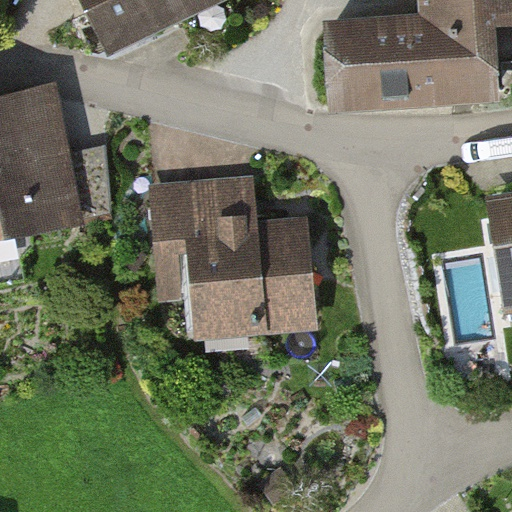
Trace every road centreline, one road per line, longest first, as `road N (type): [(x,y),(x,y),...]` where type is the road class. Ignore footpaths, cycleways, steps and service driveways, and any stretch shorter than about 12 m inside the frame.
road 1 (residential): [(0,72),(60,71),(285,129),(362,140)]
road 2 (residential): [(362,140),(418,485)]
road 3 (residential): [(362,140),(511,134)]
